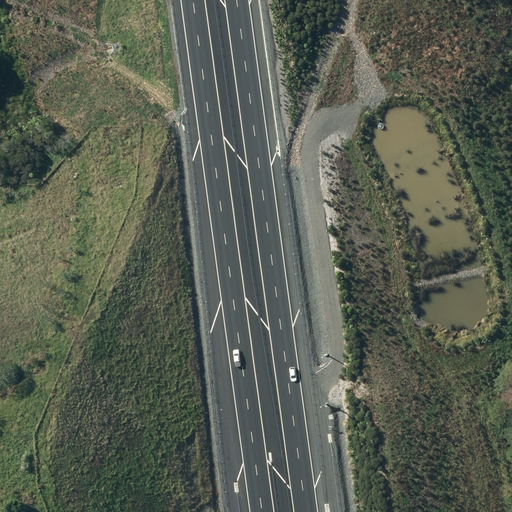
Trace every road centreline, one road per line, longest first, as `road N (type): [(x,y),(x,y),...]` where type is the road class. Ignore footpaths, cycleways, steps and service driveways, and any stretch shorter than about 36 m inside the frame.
road 1 (motorway): [(238,0),(306,511)]
road 2 (motorway): [(259,511),(193,0)]
road 3 (track): [(312,385),(336,368),(337,354),(306,147),(315,127),(357,115)]
